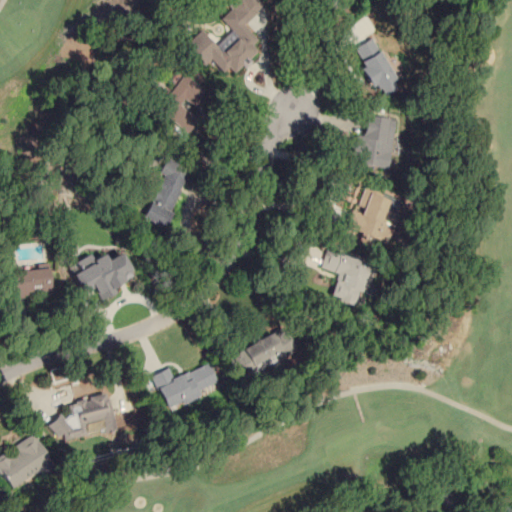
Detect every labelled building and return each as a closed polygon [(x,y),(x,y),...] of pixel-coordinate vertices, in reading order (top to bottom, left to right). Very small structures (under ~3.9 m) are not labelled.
[(200,29),(184,43),(203,65),(211,58),(227,77),(258,51),(251,44),(257,40),(243,24),(263,7),(257,0),(231,0),(226,5),(230,9),(220,18),(231,31),(223,37),(229,45),(219,52),(200,29)] [(370,37),(353,47),(363,65),(359,68),(370,87),(376,84),(383,95),(399,86),(370,37)] [(187,132),(197,119),(184,109),(188,104),(192,107),(205,90),(183,74),(156,109),(187,132)] [(354,134),(351,155),(357,156),(356,164),(387,168),(393,119),(365,115),(362,136),(354,134)] [(143,220),(165,228),(180,186),(187,188),(194,170),(164,159),(159,173),(160,173),(143,220)] [(344,225),(375,237),(382,219),(391,222),(398,202),(363,189),(355,210),(350,208),(344,225)] [(320,268),(336,272),(329,298),(355,305),(367,261),(325,250),(320,268)] [(98,300),(114,292),(111,286),(131,277),(120,252),(104,259),(102,254),(90,259),(88,255),(67,265),(79,292),(91,286),(98,300)] [(48,269),(7,270),(8,292),(48,291),(48,269)] [(237,377),(257,367),(258,371),(293,352),(280,328),(226,356),(237,377)] [(167,412),(218,388),(206,362),(172,378),(167,368),(150,376),(167,412)] [(113,430),(105,393),(65,402),(68,415),(58,417),(60,428),(61,428),(63,440),(84,435),(82,423),(98,419),(101,432),(113,430)] [(50,463),(31,433),(11,445),(12,447),(0,454),(0,474),(9,489),(50,463)] [(511,511),(511,503),(508,504),(508,511),(494,511),(511,511)]
